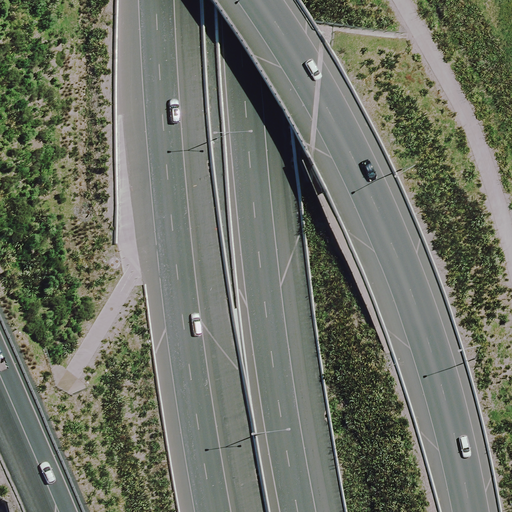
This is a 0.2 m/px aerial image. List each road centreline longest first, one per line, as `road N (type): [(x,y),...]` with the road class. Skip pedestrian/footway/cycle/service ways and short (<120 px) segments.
road 1 (trunk): [(254,0),(317,97),(420,311),(471,511)]
road 2 (motorway): [(212,511),(184,339),(154,0)]
road 3 (motorway): [(239,0),(265,306),(297,511)]
road 4 (motorway): [(66,511),(0,355)]
